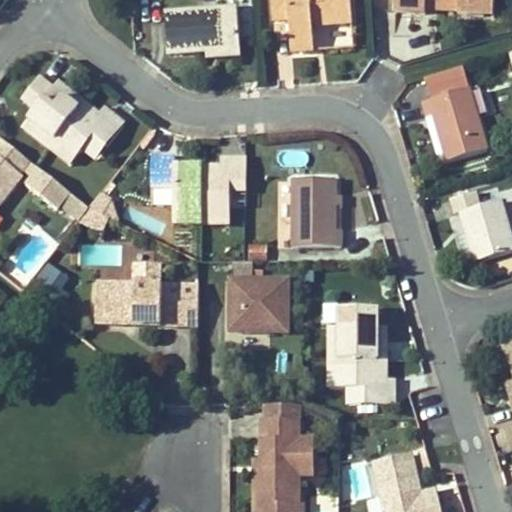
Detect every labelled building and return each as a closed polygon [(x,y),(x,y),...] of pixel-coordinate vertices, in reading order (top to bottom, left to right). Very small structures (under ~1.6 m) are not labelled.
[(351,0),(272,0),(273,20),(290,20),(291,53),(315,52),(313,27),(312,21),(319,20),(319,26),(353,24),(351,0)] [(426,15),(426,10),(427,5),(459,6),(459,0),(395,0),(395,13),(426,15)] [(168,54),(207,53),(241,50),(238,9),(165,14),(168,54)] [(23,101),(36,112),(29,121),(55,142),(84,104),(68,92),(63,99),(53,91),(40,80),(23,101)] [(53,91),(63,99),(68,92),(58,84),(53,91)] [(488,152),(470,90),(423,104),(428,119),(433,118),(447,164),(488,152)] [(50,150),(71,166),(84,151),(102,129),(95,124),(100,117),(99,116),(84,104),(55,142),(49,149),(50,150)] [(95,124),(102,129),(84,151),(96,161),(125,126),(104,110),(99,116),(100,117),(95,124)] [(49,149),(55,142),(29,121),(23,128),(49,149)] [(81,222),(89,211),(36,169),(0,141),(0,140),(0,207),(22,179),(20,177),(25,172),(33,178),(27,187),(57,211),(63,209),(81,222)] [(152,159),(152,189),(169,189),(170,160),(152,159)] [(231,176),(231,193),(247,193),(247,160),(222,160),(222,168),(223,176),(231,176)] [(174,167),(172,167),(172,176),(174,176),(182,176),(183,167),(174,167)] [(183,167),(182,176),(174,176),(174,189),(174,225),(203,225),(204,168),(183,167)] [(204,168),(203,225),(230,225),(231,193),(231,176),(223,176),(222,168),(204,168)] [(293,248),(342,249),(343,233),(336,232),(336,208),(336,198),(336,182),(294,182),(293,248)] [(511,218),(511,188),(503,191),(511,218)] [(480,208),(477,194),(452,200),(456,215),(461,214),(467,235),(475,260),(476,264),(511,253),(511,235),(502,202),(480,208)] [(475,260),(467,235),(460,237),(467,262),(475,260)] [(84,262),(113,262),(113,245),(84,246),(84,262)] [(161,277),(161,263),(134,263),(134,278),(161,277)] [(232,281),(230,281),(230,296),(237,297),(237,313),(230,313),(230,333),(289,334),(289,282),(290,264),(247,263),(233,263),(232,281)] [(32,289),(60,302),(72,277),(44,264),(32,289)] [(97,325),(179,328),(180,315),(199,314),(200,287),(97,285),(97,325)] [(340,329),(340,361),(388,361),(388,341),(379,342),(380,329),(380,312),(352,311),(352,328),(340,329)] [(180,315),(179,328),(199,328),(199,314),(180,315)] [(330,361),(340,361),(340,329),(330,328),(330,361)] [(380,329),(379,342),(388,341),(388,329),(380,329)] [(388,361),(340,361),(330,361),(330,363),(330,390),(350,390),(379,390),(379,382),(387,381),(388,361)] [(396,382),(387,381),(379,382),(379,390),(350,390),(350,406),(396,407),(396,382)] [(266,406),(266,421),(299,422),(299,406),(266,406)] [(499,452),(511,448),(511,420),(491,426),(499,452)] [(302,511),(302,507),(299,507),(299,422),(266,421),(262,421),(262,463),(262,474),(255,474),(255,511),(302,511)] [(374,464),(384,511),(441,511),(441,508),(432,510),(428,493),(422,494),(413,455),(374,464)] [(428,493),(432,510),(441,508),(437,491),(428,493)]
